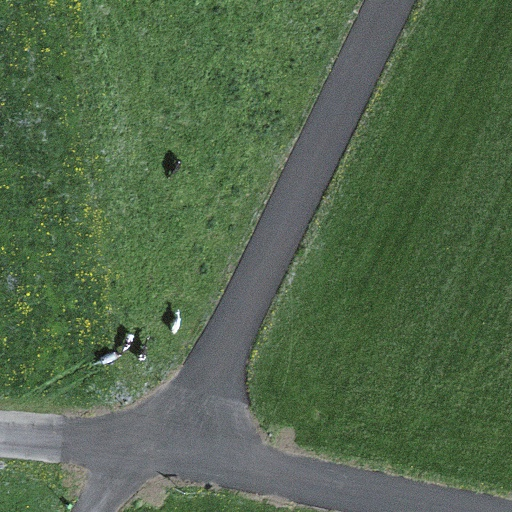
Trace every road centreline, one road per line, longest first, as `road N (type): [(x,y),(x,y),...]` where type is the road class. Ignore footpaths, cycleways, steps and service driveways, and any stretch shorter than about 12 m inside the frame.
road 1 (track): [(390,0),(223,340),(162,444)]
road 2 (unclassified): [(0,435),(162,444),(486,511)]
